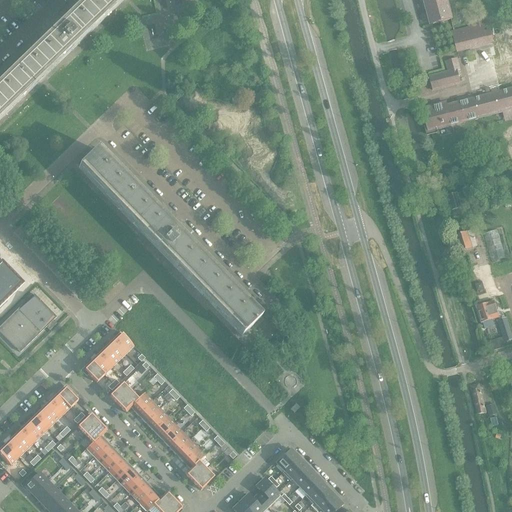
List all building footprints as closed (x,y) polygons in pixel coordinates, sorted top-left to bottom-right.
[(0,120),(87,36),(124,0),(88,0),(0,86),(0,120)] [(447,0),(424,0),(431,25),(452,20),(447,0)] [(493,43),(490,32),(484,33),(482,25),(453,33),(458,53),(487,45),(493,43)] [(458,76),(462,75),(458,59),(446,62),(448,72),(430,77),(434,91),(460,84),(458,76)] [(224,89),(176,133),(221,181),(268,136),(224,89)] [(511,120),(511,89),(446,107),(446,104),(423,110),(427,125),(425,127),(427,136),(437,133),(436,130),(503,113),(506,122),(511,120)] [(102,103),(88,117),(95,125),(110,111),(102,103)] [(110,111),(95,125),(103,132),(117,118),(110,111)] [(117,118),(103,132),(110,140),(125,126),(117,118)] [(125,126),(110,140),(118,148),(132,134),(125,126)] [(132,134),(118,148),(125,155),(140,141),(132,134)] [(140,141),(125,155),(133,163),(147,149),(140,141)] [(147,149),(133,163),(140,171),(155,156),(147,149)] [(24,170),(11,183),(17,189),(30,176),(24,170)] [(30,176),(17,189),(23,195),(36,182),(30,176)] [(176,182),(169,189),(183,204),(190,196),(176,182)] [(36,183),(23,196),(29,202),(42,189),(36,183)] [(42,189),(29,202),(35,208),(48,195),(42,189)] [(169,189),(161,197),(175,211),(183,204),(169,189)] [(461,208),(457,194),(447,197),(452,211),(461,208)] [(48,195),(35,208),(40,214),(54,201),(48,195)] [(161,197),(153,204),(168,218),(175,211),(161,197)] [(54,201),(40,214),(46,220),(59,207),(54,201)] [(247,201),(193,253),(245,307),(299,255),(247,201)] [(153,204),(146,211),(160,226),(168,218),(153,204)] [(59,207),(46,220),(52,226),(65,213),(59,207)] [(146,211),(138,219),(152,233),(160,226),(146,211)] [(65,213),(52,226),(58,232),(71,219),(65,213)] [(71,219),(58,232),(64,238),(77,225),(71,219)] [(138,219),(131,226),(145,241),(152,233),(138,219)] [(77,225),(64,238),(70,244),(83,231),(77,225)] [(131,226),(123,234),(137,248),(145,241),(131,226)] [(506,259),(497,230),(482,234),(490,263),(506,259)] [(477,247),(472,231),(455,237),(460,253),(477,247)] [(123,234),(115,241),(129,256),(137,248),(123,234)] [(115,241),(108,249),(122,263),(129,256),(115,241)] [(108,249),(100,256),(114,270),(122,263),(108,249)] [(100,256),(92,263),(107,278),(114,270),(100,256)] [(0,310),(1,310),(2,309),(5,306),(5,305),(5,304),(5,303),(4,302),(23,284),(0,259),(0,310)] [(54,325),(52,323),(56,318),(34,295),(0,327),(0,333),(20,354),(46,328),(49,331),(56,324),(54,325)] [(499,318),(494,302),(488,304),(477,307),(482,324),(493,320),(499,318)] [(149,304),(135,318),(142,326),(156,312),(149,304)] [(142,326),(149,333),(163,319),(156,312),(142,326)] [(163,319),(149,333),(156,340),(170,326),(163,319)] [(511,339),(506,319),(499,321),(506,342),(511,340),(511,339)] [(170,326),(156,340),(163,347),(177,333),(170,326)] [(134,347),(120,333),(116,337),(118,340),(115,342),(126,355),(134,347)] [(178,334),(163,348),(170,355),(185,341),(178,334)] [(185,341),(170,355),(177,362),(192,348),(185,341)] [(126,355),(115,342),(111,346),(109,344),(105,348),(119,362),(126,355)] [(503,342),(492,345),(494,351),(505,348),(503,342)] [(119,362),(105,348),(101,352),(103,354),(100,357),(112,369),(119,362)] [(192,348),(177,362),(184,369),(199,355),(192,348)] [(199,355),(185,369),(192,376),(206,363),(199,355)] [(112,369),(100,357),(97,360),(94,358),(90,362),(104,376),(112,369)] [(104,376),(90,362),(86,366),(88,368),(85,371),(97,384),(104,376)] [(209,366),(194,379),(201,387),(216,373),(209,366)] [(216,373),(202,387),(209,395),(223,381),(216,373)] [(223,381),(209,395),(216,402),(230,388),(223,381)] [(117,405),(131,393),(123,385),(110,397),(117,405)] [(486,414),(479,385),(470,387),(477,416),(486,414)] [(230,388),(216,402),(223,409),(237,395),(230,388)] [(78,402),(70,394),(66,390),(62,393),(60,391),(56,395),(70,409),(78,402)] [(125,413),(145,394),(138,400),(131,393),(117,405),(125,413)] [(138,416),(152,402),(145,394),(125,413),(126,414),(133,407),(136,410),(133,412),(138,416)] [(70,409),(56,395),(52,399),(54,401),(51,404),(63,417),(70,409)] [(237,395),(223,409),(230,416),(244,402),(237,395)] [(145,424),(160,409),(152,402),(138,416),(138,417),(140,414),(143,418),(141,420),(145,424)] [(244,402),(230,416),(237,424),(251,410),(244,402)] [(63,417),(51,404),(48,407),(45,405),(41,409),(55,424),(63,417)] [(300,408),(296,404),(290,410),(294,414),(300,408)] [(55,424),(41,409),(37,413),(39,415),(36,419),(48,431),(55,424)] [(153,432),(167,417),(160,409),(145,424),(148,422),(151,425),(148,428),(153,432)] [(251,410),(237,424),(244,431),(258,417),(251,410)] [(85,436),(98,424),(91,416),(78,428),(85,436)] [(160,439),(175,425),(167,417),(153,432),(155,430),(158,433),(156,435),(160,439)] [(258,417),(244,431),(251,438),(265,424),(258,417)] [(48,431),(36,419),(33,422),(31,419),(27,423),(41,438),(48,431)] [(41,438),(27,423),(23,427),(25,430),(21,433),(33,445),(41,438)] [(98,424),(85,436),(93,444),(99,438),(100,439),(107,432),(106,431),(98,424)] [(168,447),(182,433),(175,425),(160,439),(160,440),(163,438),(166,441),(163,443),(168,447)] [(33,445),(21,433),(18,436),(16,434),(12,438),(26,452),(33,445)] [(175,455),(190,440),(182,433),(168,447),(168,448),(170,446),(173,449),(171,451),(175,455)] [(26,452),(12,438),(8,442),(10,444),(7,447),(19,459),(26,452)] [(94,458),(109,444),(105,440),(103,442),(100,439),(99,438),(93,444),(86,451),(94,458)] [(182,463),(197,448),(190,440),(175,455),(178,453),(181,456),(179,459),(182,463)] [(101,466),(116,452),(112,448),(110,450),(107,446),(109,444),(94,458),(101,466)] [(19,459),(7,447),(4,450),(2,448),(0,449),(0,455),(11,466),(19,459)] [(185,475),(205,456),(197,448),(182,463),(183,463),(185,461),(188,464),(186,466),(190,470),(185,475)] [(282,474),(299,459),(291,450),(286,455),(284,454),(278,460),(280,461),(276,465),(284,472),(282,474)] [(109,474),(124,459),(120,455),(118,457),(114,454),(117,452),(116,452),(101,466),(109,474)] [(206,470),(199,463),(205,456),(185,475),(193,483),(206,470)] [(116,482),(131,467),(127,463),(125,465),(122,462),(124,460),(124,459),(109,474),(116,482)] [(299,459),(282,474),(290,482),(306,466),(299,459)] [(306,466),(290,482),(292,481),(299,488),(314,474),(306,466)] [(124,489),(139,475),(135,471),(133,473),(130,470),(132,468),(131,467),(116,482),(124,489)] [(201,491),(214,478),(206,470),(193,483),(201,491)] [(33,496),(47,482),(39,474),(25,488),(33,496)] [(314,474),(299,488),(306,495),(304,497),(305,498),(321,482),(314,474)] [(131,497),(146,483),(142,479),(140,481),(137,478),(139,475),(124,489),(131,497)] [(257,497),(268,509),(280,497),(277,494),(270,486),(264,480),(256,487),(261,493),(257,497)] [(41,503),(54,490),(47,482),(33,496),(41,503)] [(321,482),(305,498),(312,505),(310,507),(311,507),(329,490),(321,482)] [(139,505),(154,490),(150,486),(148,488),(145,485),(147,483),(146,483),(131,497),(139,505)] [(48,511),(62,498),(54,490),(41,503),(48,511)] [(145,511),(147,511),(166,494),(166,493),(161,498),(157,494),(155,496),(152,493),(154,491),(154,490),(139,505),(145,511)] [(329,490),(311,507),(315,511),(321,511),(336,497),(329,490)] [(158,511),(163,511),(174,502),(166,494),(147,511),(153,507),(158,511)] [(265,511),(268,509),(257,497),(252,501),(247,496),(240,503),(248,511),(265,511)] [(336,497),(321,511),(337,511),(344,505),(336,497)] [(48,511),(62,511),(69,506),(62,498),(48,511)] [(178,511),(182,509),(174,502),(163,511),(178,511)] [(248,511),(240,503),(233,510),(234,511),(248,511)]
